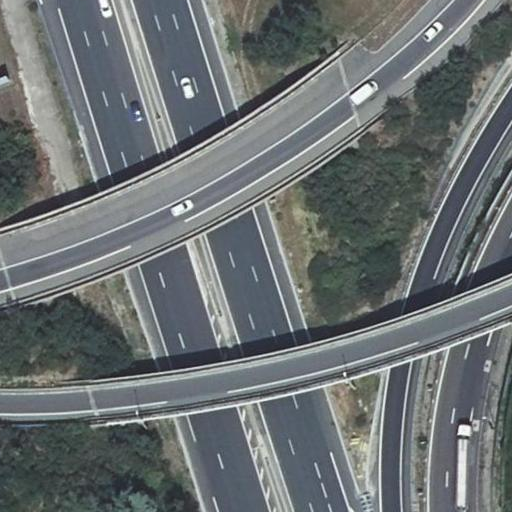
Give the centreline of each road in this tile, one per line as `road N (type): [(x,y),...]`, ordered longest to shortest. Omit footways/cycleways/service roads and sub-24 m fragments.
road 1 (motorway): [(0,282),(112,248),(228,192),(354,105),(470,0)]
road 2 (motorway): [(85,0),(245,511)]
road 3 (motorway): [(321,511),(163,0)]
road 4 (motorway): [(0,407),(90,406),(258,384),(397,347),(511,303)]
road 5 (motorway): [(391,511),(400,364),(426,270),(511,104)]
road 6 (motorway): [(447,511),(453,416),(468,351),(511,236)]
